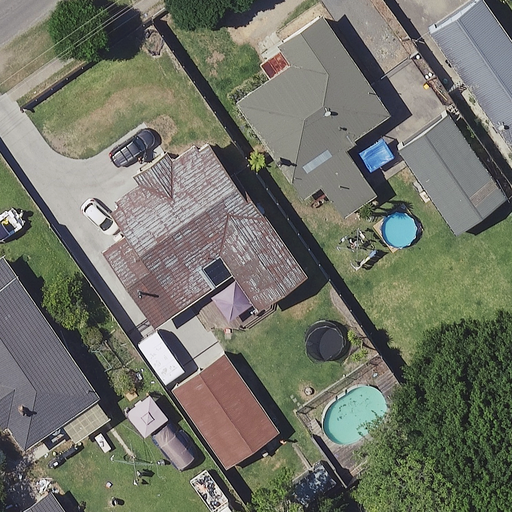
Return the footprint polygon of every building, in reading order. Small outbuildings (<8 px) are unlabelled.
[(389,111),(317,0),(302,0),(271,20),(297,61),(242,96),(303,192),(324,179),(345,213),(379,191),(345,139),(389,111)] [(511,33),(488,0),(470,0),(432,27),(511,141),(511,33)] [(508,195),(452,113),(402,148),(458,230),(508,195)] [(141,177),(119,193),(109,200),(130,228),(103,248),(158,324),(195,297),(219,331),(302,271),(201,133),(179,149),(171,138),(133,166),(141,177)] [(0,255),(0,411),(23,446),(46,430),(55,443),(109,407),(5,252),(0,255)] [(276,429),(224,354),(177,386),(229,462),(276,429)] [(65,511),(48,487),(11,511),(4,511),(0,505),(0,511),(65,511)]
